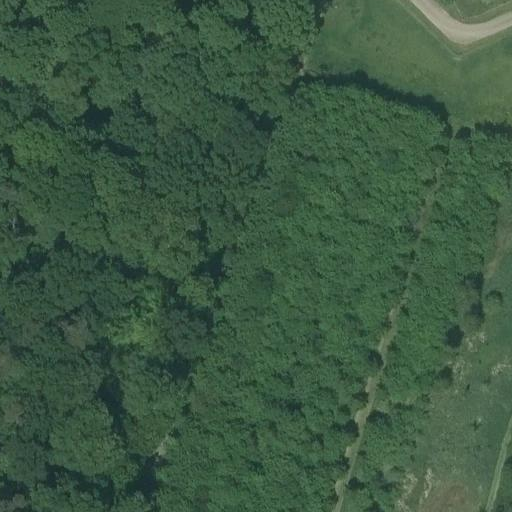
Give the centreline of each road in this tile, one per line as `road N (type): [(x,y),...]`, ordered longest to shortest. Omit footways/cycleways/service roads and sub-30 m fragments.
road 1 (unclassified): [(122,511),(287,0)]
road 2 (track): [(0,102),(220,0)]
